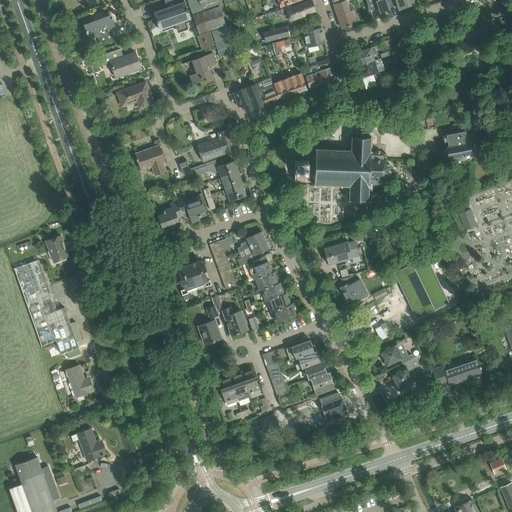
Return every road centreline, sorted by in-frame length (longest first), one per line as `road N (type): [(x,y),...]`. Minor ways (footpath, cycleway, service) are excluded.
road 1 (secondary): [(189,442),(16,0)]
road 2 (residential): [(396,459),(323,323)]
road 3 (residential): [(334,44),(461,0)]
road 4 (residential): [(271,399),(252,349),(323,323)]
road 5 (residential): [(323,323),(266,211)]
road 6 (residential): [(396,459),(511,419)]
road 7 (residential): [(174,111),(127,0)]
